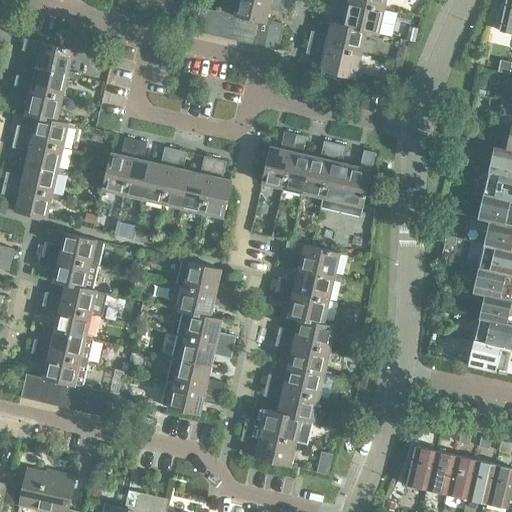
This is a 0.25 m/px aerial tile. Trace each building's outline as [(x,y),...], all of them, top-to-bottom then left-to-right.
[(287,13),(289,2),(279,0),(239,0),(236,12),(230,10),(229,13),(235,15),(236,15),(248,18),(259,21),(266,22),(270,8),(275,9),(275,10),(287,13)] [(380,16),(382,9),(345,0),(331,0),(329,8),(341,11),(341,10),(347,11),(344,24),(385,34),(385,31),(380,30),(383,17),(380,16)] [(345,0),(382,9),(384,1),(386,1),(386,0),(345,0)] [(511,32),(511,0),(506,0),(503,14),(500,30),(511,32)] [(207,33),(213,10),(200,7),(195,30),(207,33)] [(219,36),(224,12),(213,10),(207,33),(219,36)] [(231,39),(236,15),(235,15),(229,13),(224,12),(219,36),(231,39)] [(242,41),(248,18),(236,15),(231,39),(242,41)] [(254,44),(259,21),(248,18),(242,41),(254,44)] [(266,47),(271,23),(266,22),(259,21),(254,44),(266,47)] [(385,35),(385,34),(344,24),(332,21),(329,36),(323,35),(323,33),(312,31),(309,41),(360,53),(361,46),(363,46),(366,33),(372,35),(373,32),(385,35)] [(284,26),(271,23),(266,47),(278,50),(284,26)] [(409,26),(406,40),(414,42),(417,28),(409,26)] [(63,47),(25,38),(22,50),(34,53),(35,51),(40,53),(37,66),(74,75),(74,72),(68,71),(71,58),(69,57),(71,50),(73,51),(73,49),(67,48),(67,47),(64,46),(63,47)] [(358,61),(360,53),(309,41),(307,52),(318,55),(319,54),(324,56),(321,70),(362,80),(363,76),(357,75),(360,62),(358,61)] [(511,62),(501,60),(498,71),(509,74),(511,62)] [(73,78),(74,75),(37,66),(34,80),(28,79),(28,77),(17,75),(14,86),(60,97),(62,89),(64,89),(67,76),(73,78)] [(59,104),(60,97),(14,86),(11,96),(24,99),(24,98),(29,99),(26,114),(38,117),(74,125),(74,124),(63,121),(63,118),(58,117),(61,105),(59,104)] [(74,127),(74,125),(38,117),(35,130),(29,129),(29,127),(18,125),(15,136),(61,147),(63,139),(65,139),(68,126),(74,127)] [(511,127),(507,148),(495,145),(495,147),(511,150),(511,127)] [(283,187),(295,133),(284,131),(284,132),(282,143),(283,143),(282,149),(271,146),(261,189),(264,189),(266,183),(283,187)] [(301,198),(311,156),(301,153),(303,148),(304,148),(306,137),(307,137),(307,136),(295,133),(283,187),(301,192),(299,197),(301,198)] [(59,154),(61,147),(15,136),(12,146),(24,149),(25,148),(30,149),(27,163),(64,171),(64,169),(58,168),(61,155),(59,154)] [(124,194),(136,140),(125,137),(125,138),(122,149),(124,149),(122,155),(111,152),(102,195),(105,196),(106,190),(124,194)] [(142,204),(152,162),(142,159),(143,154),(145,154),(147,143),(148,143),(148,142),(136,140),(124,194),(141,198),(139,204),(142,204)] [(323,197),(335,143),(324,140),(324,141),(322,152),(323,152),(322,158),(311,156),(301,198),(304,199),(306,193),(323,197)] [(461,140),(456,163),(467,165),(472,142),(461,140)] [(341,212),(352,165),(341,163),(342,157),(344,157),(346,146),(347,146),(335,143),(323,197),(320,207),(341,212)] [(164,203),(176,149),(165,146),(164,147),(165,147),(162,158),(163,158),(162,164),(152,162),(142,204),(144,205),(146,199),(164,203)] [(511,150),(495,147),(490,170),(511,175),(511,150)] [(182,213),(192,171),(182,169),(183,163),(185,163),(187,153),(188,153),(188,152),(176,149),(164,203),(181,207),(179,213),(182,213)] [(366,193),(376,152),(364,149),(363,151),(364,151),(361,161),(363,162),(361,167),(352,165),(341,212),(361,216),(366,197),(367,193),(366,193)] [(203,212),(216,158),(204,155),(204,157),(205,157),(202,167),(203,168),(202,173),(192,171),(182,213),(184,214),(186,208),(203,212)] [(227,161),(216,158),(203,212),(221,216),(219,222),(223,223),(233,180),(221,178),(223,172),(224,172),(227,162),(227,161)] [(63,174),(64,171),(27,163),(24,177),(18,175),(19,174),(7,171),(4,183),(50,193),(52,186),(54,186),(57,173),(63,174)] [(511,175),(490,170),(484,193),(511,199),(511,175)] [(49,201),(50,193),(4,183),(1,193),(13,196),(14,195),(19,196),(16,211),(53,219),(54,216),(48,215),(51,201),(49,201)] [(511,199),(484,193),(479,216),(503,222),(511,223),(511,199)] [(88,213),(86,221),(94,224),(97,215),(88,213)] [(511,223),(503,222),(479,216),(479,217),(490,220),(485,243),(511,249),(511,223)] [(45,242),(42,253),(99,266),(104,241),(66,233),(62,247),(56,246),(57,245),(45,242)] [(303,255),(300,269),(341,278),(341,275),(335,274),(338,261),(336,260),(338,253),(340,254),(340,252),(331,250),(328,249),(288,240),(285,252),(297,255),(297,254),(303,255)] [(511,249),(485,243),(479,267),(511,274),(511,249)] [(0,257),(12,260),(14,249),(2,246),(2,247),(0,246),(0,257)] [(94,289),(99,266),(42,253),(40,264),(52,266),(52,265),(58,266),(54,281),(66,284),(103,292),(103,291),(94,289)] [(0,268),(9,271),(12,260),(0,257),(0,268)] [(177,284),(187,286),(233,296),(236,286),(224,283),(224,285),(218,283),(221,269),(183,260),(177,284)] [(129,266),(127,273),(138,275),(140,265),(134,263),(129,266)] [(511,274),(479,267),(474,291),(511,299),(511,274)] [(340,280),(341,278),(300,269),(296,282),(291,281),(291,280),(279,277),(277,288),(327,300),(329,291),(331,292),(334,279),(340,280)] [(102,295),(103,292),(66,284),(63,297),(57,295),(57,294),(46,292),(43,303),(89,314),(91,306),(93,306),(96,293),(102,295)] [(231,308),(233,296),(187,286),(185,294),(183,294),(180,307),(174,305),(173,308),(210,316),(213,303),(219,304),(219,305),(231,308)] [(325,307),(327,300),(277,288),(274,298),(286,301),(286,300),(292,302),(288,316),(300,319),(341,328),(342,327),(330,324),(331,321),(325,320),(327,307),(325,307)] [(511,299),(474,291),(474,292),(485,294),(480,316),(511,323),(511,299)] [(88,321),(89,314),(43,303),(41,314),(52,316),(52,315),(58,317),(55,330),(92,339),(93,336),(87,335),(90,322),(88,321)] [(222,319),(210,316),(173,308),(173,309),(183,311),(178,334),(234,347),(236,336),(224,333),(224,335),(218,333),(222,319)] [(511,323),(480,316),(475,340),(511,348),(511,323)] [(341,330),(341,328),(300,319),(297,332),(291,331),(292,329),(280,327),(277,338),(328,350),(330,341),(332,342),(335,329),(341,330)] [(139,327),(137,335),(145,337),(147,329),(139,327)] [(94,339),(92,339),(55,330),(52,344),(46,342),(47,341),(35,339),(32,350),(88,363),(94,339)] [(231,358),(234,347),(178,334),(172,358),(211,366),(214,353),(220,354),(219,355),(231,358)] [(326,357),(328,350),(277,338),(275,348),(287,351),(287,350),(293,352),(290,365),(330,375),(331,372),(325,371),(328,358),(326,357)] [(511,363),(510,363),(511,355),(511,348),(475,340),(469,364),(508,373),(508,372),(511,373),(511,363)] [(83,387),(88,363),(32,350),(30,360),(41,363),(42,362),(48,363),(44,377),(44,378),(51,380),(63,382),(74,385),(75,385),(75,384),(81,386),(83,387)] [(208,380),(211,366),(172,358),(167,381),(177,384),(223,394),(226,383),(214,380),(213,382),(208,380)] [(330,377),(330,375),(290,365),(286,379),(281,377),(281,376),(269,373),(267,384),(317,396),(319,388),(321,389),(324,376),(330,377)] [(34,400),(39,376),(27,373),(21,397),(34,400)] [(46,403),(51,380),(44,378),(44,377),(39,376),(34,400),(46,403)] [(57,406),(63,382),(51,380),(46,403),(57,406)] [(69,408),(74,385),(63,382),(57,406),(69,408)] [(86,387),(83,387),(81,386),(75,384),(75,385),(74,385),(69,408),(81,411),(86,387)] [(221,405),(223,394),(177,384),(175,391),(173,390),(170,404),(164,402),(163,406),(200,414),(203,400),(209,401),(209,402),(221,405)] [(316,404),(317,396),(267,384),(264,395),(276,398),(276,397),(282,398),(279,412),(320,421),(320,419),(314,417),(317,404),(316,404)] [(93,414),(98,390),(86,387),(81,411),(93,414)] [(104,416),(109,393),(98,390),(93,414),(104,416)] [(122,396),(109,393),(104,416),(117,419),(122,396)] [(320,422),(320,421),(279,412),(267,409),(264,423),(258,422),(258,421),(246,418),(244,429),(295,441),(296,433),(298,433),(301,421),(307,422),(308,420),(320,422)] [(431,424),(421,422),(419,432),(429,434),(431,424)] [(452,429),(442,427),(440,437),(450,439),(452,429)] [(293,448),(295,441),(244,429),(241,440),(253,442),(254,441),(259,443),(256,457),(297,467),(298,463),(291,462),(295,449),(293,448)] [(472,434),(462,432),(460,441),(470,444),(472,434)] [(492,438),(482,436),(479,446),(489,449),(492,438)] [(511,443),(511,442),(503,441),(502,441),(499,451),(510,453),(511,443)] [(427,489),(436,450),(416,445),(407,484),(427,489)] [(447,494),(456,455),(436,450),(427,489),(447,494)] [(467,498),(477,460),(456,455),(447,494),(467,498)] [(327,474),(330,460),(323,458),(319,472),(327,474)] [(488,503),(497,464),(477,460),(467,498),(488,503)] [(511,491),(511,468),(497,464),(488,503),(503,507),(508,508),(511,491)] [(55,511),(82,511),(85,504),(84,504),(82,511),(69,509),(76,477),(58,473),(57,478),(27,471),(17,511),(18,511),(20,504),(55,511)] [(8,487),(5,503),(17,506),(21,490),(8,487)] [(164,511),(168,499),(139,492),(136,506),(126,504),(125,508),(107,504),(104,511),(164,511)] [(387,500),(385,509),(394,511),(396,503),(387,500)]
